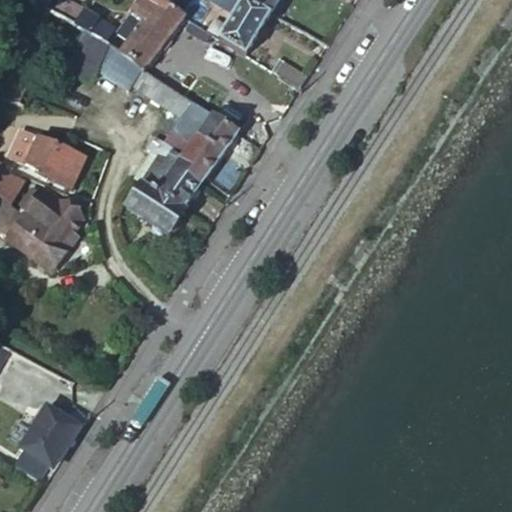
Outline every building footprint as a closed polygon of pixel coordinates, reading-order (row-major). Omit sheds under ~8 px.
[(142,70),(181,15),(160,0),(133,0),(125,12),(141,22),(118,54),(142,70)] [(245,0),(213,0),(212,2),(233,15),(218,40),(245,58),(271,14),(245,0)] [(245,0),(271,14),(279,0),(245,0)] [(78,14),(70,28),(79,33),(102,45),(109,31),(78,14)] [(12,32),(0,66),(0,94),(24,105),(50,45),(12,32)] [(107,48),(102,45),(79,33),(76,39),(62,32),(51,53),(66,60),(61,69),(90,83),(97,69),(107,48)] [(133,83),(142,70),(118,54),(107,48),(97,69),(129,90),(133,83)] [(281,74),(301,88),(310,76),(290,62),(281,74)] [(161,83),(142,70),(133,83),(151,96),(161,83)] [(235,134),(161,83),(151,96),(199,129),(180,157),(174,167),(199,185),(235,134)] [(196,84),(187,95),(211,113),(220,102),(196,84)] [(216,116),(237,130),(246,116),(225,103),(216,116)] [(175,148),(156,136),(147,148),(158,156),(140,183),(182,211),(199,185),(174,167),(180,157),(172,151),(175,148)] [(45,175),(69,190),(88,160),(64,145),(45,175)] [(0,193),(10,202),(26,181),(0,167),(4,161),(0,159),(0,193)] [(182,211),(140,183),(124,207),(166,236),(183,211),(182,211)] [(22,214),(5,239),(51,273),(68,251),(88,222),(57,200),(33,185),(15,209),(22,214)] [(0,197),(9,204),(10,202),(0,193),(0,197)] [(9,204),(0,197),(0,234),(5,239),(22,214),(15,209),(9,204)] [(52,485),(80,423),(43,406),(15,468),(52,485)]
